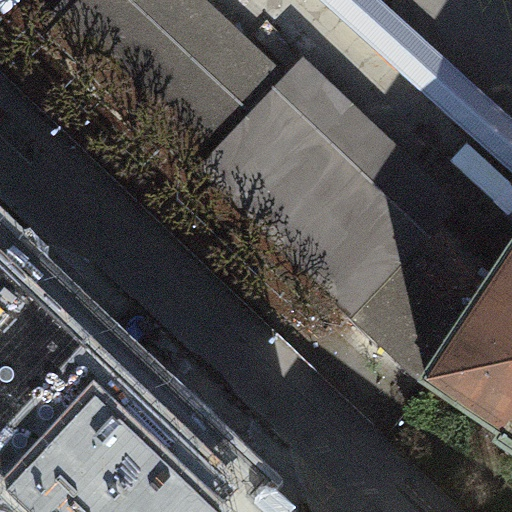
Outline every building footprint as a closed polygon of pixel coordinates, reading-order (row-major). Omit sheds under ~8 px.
[(85,0),(53,34),(213,185),(338,305),(353,319),(462,214),(308,60),(290,78),(203,0),(85,0)] [(511,121),(375,0),(315,0),(511,169),(511,121)] [(324,320),(338,305),(213,185),(198,201),(324,320)] [(353,319),(422,381),(494,276),(489,269),(499,250),(462,214),(353,319)] [(266,511),(256,501),(267,489),(0,235),(0,511),(266,511)] [(511,261),(428,387),(506,440),(502,447),(511,452),(511,261)]
